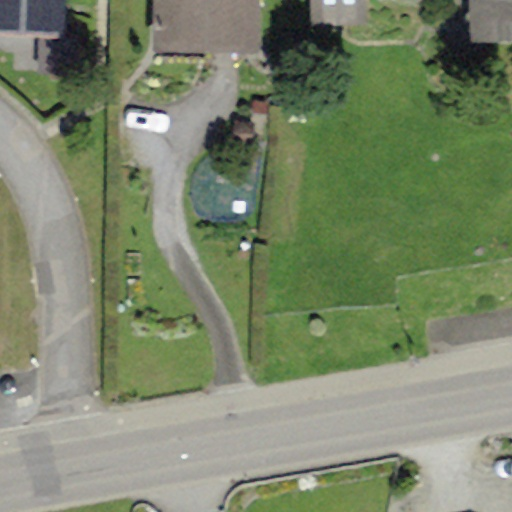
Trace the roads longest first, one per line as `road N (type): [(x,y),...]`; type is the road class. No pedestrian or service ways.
road 1 (primary): [(71,478),(511,400)]
road 2 (residential): [(0,118),(46,182),(62,242),(71,478)]
